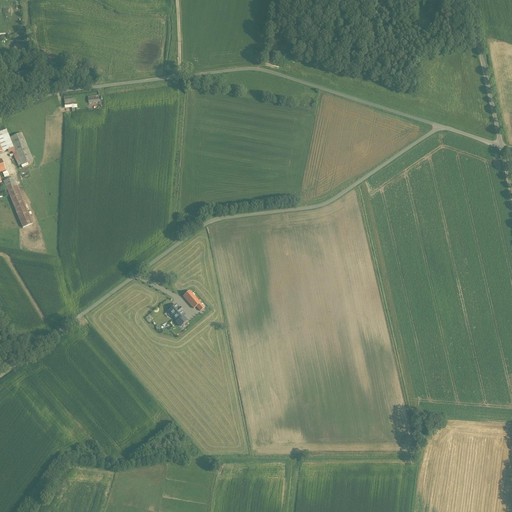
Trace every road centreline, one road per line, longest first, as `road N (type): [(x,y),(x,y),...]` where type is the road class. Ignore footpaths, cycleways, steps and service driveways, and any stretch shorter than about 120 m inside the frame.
road 1 (unclassified): [(440,126),(324,204),(207,223),(0,376)]
road 2 (unclassified): [(440,126),(260,69),(63,91),(0,116)]
road 3 (unclassified): [(468,0),(500,145)]
